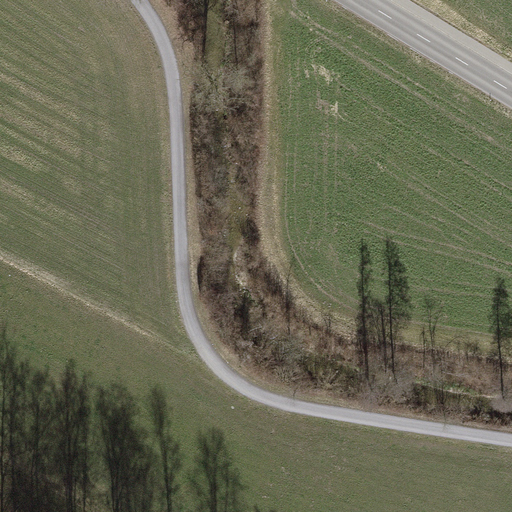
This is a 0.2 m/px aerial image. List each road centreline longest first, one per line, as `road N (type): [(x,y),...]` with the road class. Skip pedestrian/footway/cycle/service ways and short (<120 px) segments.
road 1 (track): [(511,439),(303,408),(245,389),(217,366),(187,314),(175,75),(167,42),(139,0)]
road 2 (tertiary): [(511,90),(362,0)]
